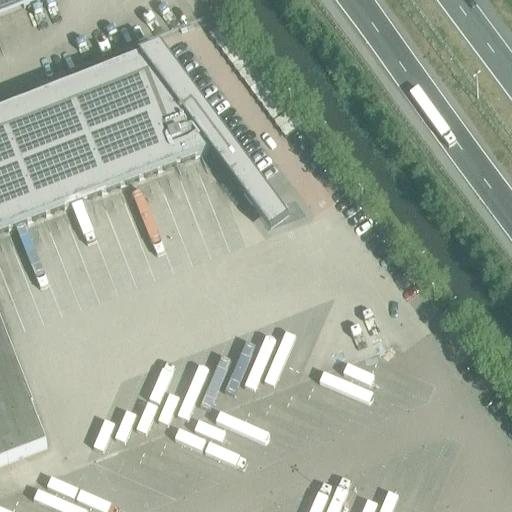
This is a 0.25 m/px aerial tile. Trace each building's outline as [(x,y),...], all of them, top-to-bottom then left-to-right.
[(0,0),(0,20),(36,6),(52,0),(0,0)] [(229,23),(210,37),(216,45),(235,31),(229,23)] [(235,31),(216,45),(221,53),(240,39),(235,31)] [(227,61),(246,47),(240,39),(221,53),(227,61)] [(246,47),(227,61),(233,68),(252,54),(246,47)] [(161,53),(0,116),(0,237),(209,155),(253,214),(274,205),(161,53)] [(233,68),(238,76),(258,62),(252,54),(233,68)] [(244,84),(263,70),(258,62),(238,76),(244,84)] [(275,86),(263,70),(244,84),(256,100),(275,86)] [(275,86),(256,100),(262,108),(281,94),(275,86)] [(267,115),(287,101),(281,94),(262,108),(267,115)] [(273,123),(292,109),(287,101),(267,115),(273,123)] [(293,111),(274,125),(280,132),(299,118),(293,111)] [(285,140),(305,126),(299,118),(280,132),(285,140)] [(0,469),(48,450),(33,412),(34,412),(0,324),(0,469)]
